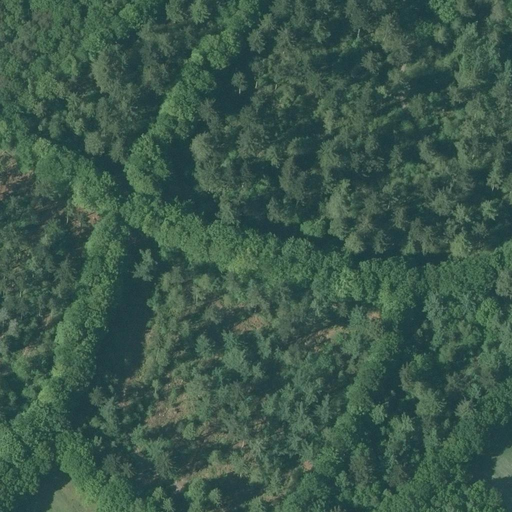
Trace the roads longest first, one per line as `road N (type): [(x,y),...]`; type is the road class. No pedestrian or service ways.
road 1 (track): [(405,297),(435,192),(399,82),(416,40),(466,0)]
road 2 (track): [(511,274),(472,291),(405,297),(215,253)]
road 3 (track): [(200,511),(154,472),(103,407),(29,368),(0,374)]
road 4 (track): [(120,212),(249,0)]
road 5 (track): [(405,297),(382,378),(314,511)]
